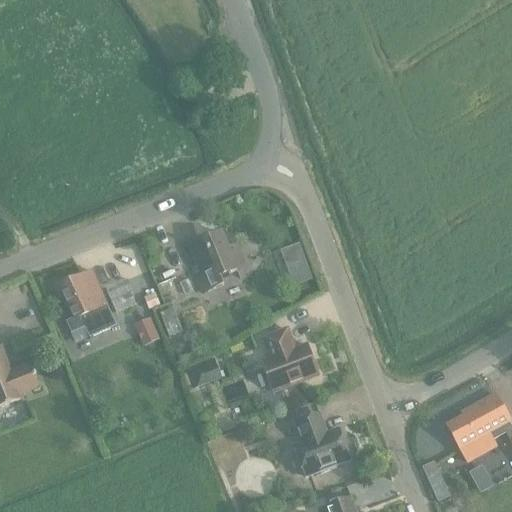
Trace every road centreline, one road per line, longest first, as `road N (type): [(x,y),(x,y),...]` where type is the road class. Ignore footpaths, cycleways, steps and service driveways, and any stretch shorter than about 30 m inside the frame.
road 1 (unclassified): [(0,270),(242,177),(268,159)]
road 2 (unclassified): [(386,408),(297,179),(268,159)]
road 3 (unclassified): [(268,159),(271,113),(233,0)]
road 4 (unclassified): [(386,408),(511,344)]
